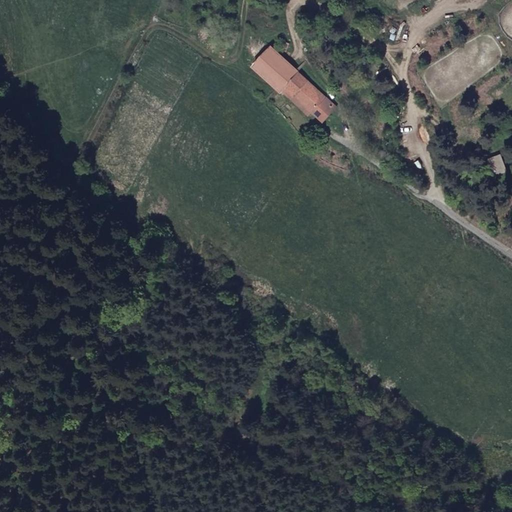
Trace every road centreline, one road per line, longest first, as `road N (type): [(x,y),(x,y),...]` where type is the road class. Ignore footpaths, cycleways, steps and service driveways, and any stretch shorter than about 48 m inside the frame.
road 1 (track): [(348,129),(303,140),(273,93),(226,46),(177,26),(153,34),(136,53),(77,161),(63,170),(0,123)]
road 2 (unclassified): [(511,251),(348,129)]
